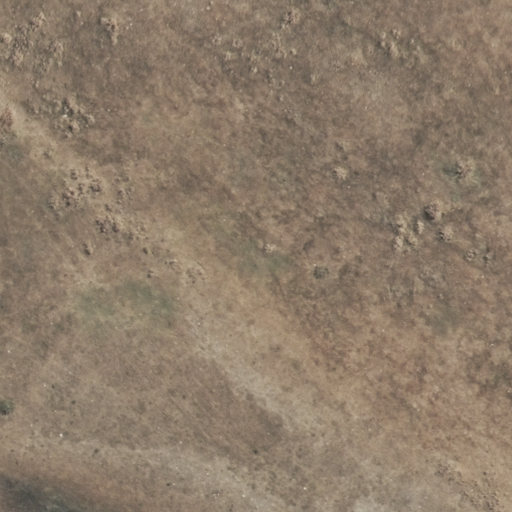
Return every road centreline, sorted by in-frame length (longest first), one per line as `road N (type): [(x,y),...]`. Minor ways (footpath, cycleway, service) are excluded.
road 1 (unknown): [(511,409),(207,213),(0,218)]
road 2 (unknown): [(511,347),(377,511)]
